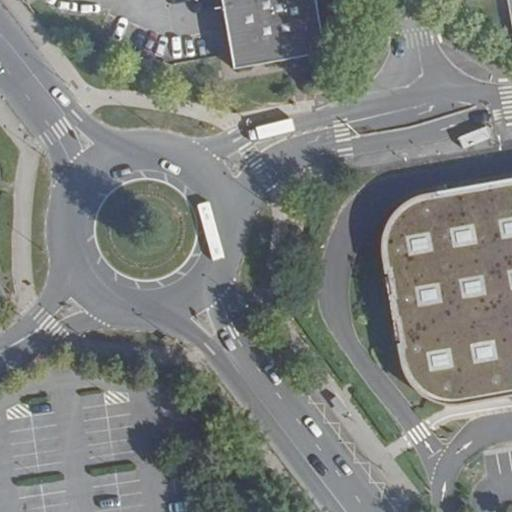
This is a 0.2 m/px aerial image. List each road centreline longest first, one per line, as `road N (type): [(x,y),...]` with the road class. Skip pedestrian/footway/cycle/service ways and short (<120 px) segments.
road 1 (residential): [(425,94),(177,157)]
road 2 (residential): [(286,156),(448,128),(508,102)]
road 3 (primary): [(361,511),(256,372)]
road 4 (residential): [(286,156),(306,142),(418,114),(425,94)]
road 5 (primary): [(120,154),(16,71)]
road 6 (primary): [(16,71),(74,190)]
